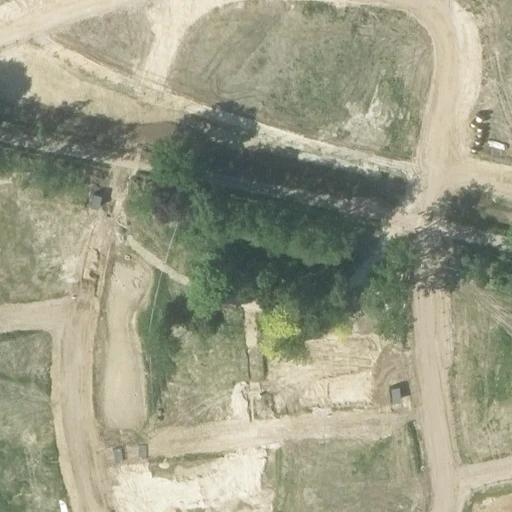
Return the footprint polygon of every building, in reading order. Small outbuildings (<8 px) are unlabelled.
[(511,0),(482,0),(484,12),(511,9),(511,0)] [(250,40),(249,64),(262,65),(262,51),(288,52),(289,9),(263,9),(262,41),(250,40)] [(289,9),(288,52),(313,52),(313,67),(325,67),(326,43),(314,42),(315,10),(289,9)] [(511,9),(484,12),(485,33),(511,30),(511,9)] [(131,17),(89,27),(96,57),(138,48),(140,58),(152,55),(146,32),(135,35),(131,17)] [(382,28),(374,59),(418,70),(426,41),(405,36),(408,24),(385,18),(382,28)] [(195,26),(177,66),(202,77),(220,37),(195,26)] [(245,52),(246,28),(229,28),(229,51),(245,52)] [(511,30),(485,33),(487,55),(511,52),(511,30)] [(511,52),(487,55),(489,76),(511,74),(511,52)] [(360,86),(357,97),(381,103),(384,92),(411,99),(418,70),(374,59),(367,87),(360,86)] [(511,74),(489,76),(491,99),(511,96),(511,74)] [(348,134),(345,146),(371,152),(374,140),(400,147),(406,120),(363,110),(362,116),(359,131),(358,131),(358,133),(357,136),(348,134)] [(511,135),(483,128),(476,154),(511,163),(511,135)] [(57,180),(0,184),(0,305),(67,300),(57,180)] [(110,221),(111,248),(127,247),(127,220),(110,221)] [(476,297),(456,298),(457,328),(502,326),(500,284),(476,285),(476,297)] [(502,326),(457,328),(458,358),(486,356),(487,368),(511,367),(511,355),(503,355),(502,326)] [(0,384),(5,385),(3,366),(38,363),(36,339),(0,342),(0,384)] [(240,340),(151,346),(158,441),(240,435),(237,394),(232,394),(231,381),(243,380),(240,340)] [(511,411),(483,401),(472,433),(511,447),(511,411)] [(323,435),(281,438),(286,511),(382,511),(375,423),(335,426),(336,438),(323,439),(323,435)] [(11,451),(0,451),(0,507),(40,504),(35,473),(14,475),(11,451)]
